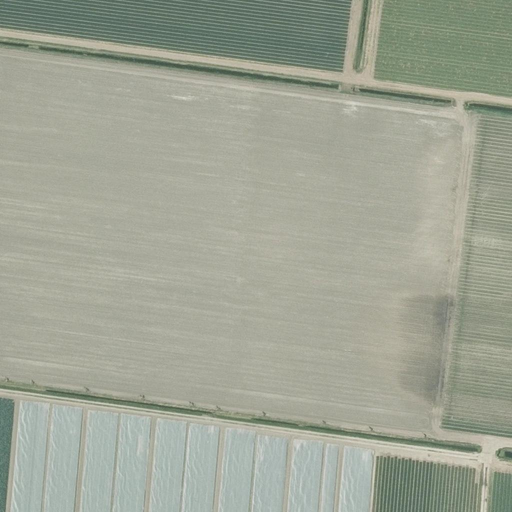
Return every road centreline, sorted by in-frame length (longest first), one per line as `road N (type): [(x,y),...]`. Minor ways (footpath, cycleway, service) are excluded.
road 1 (track): [(0,33),(511,102)]
road 2 (track): [(487,459),(0,392)]
